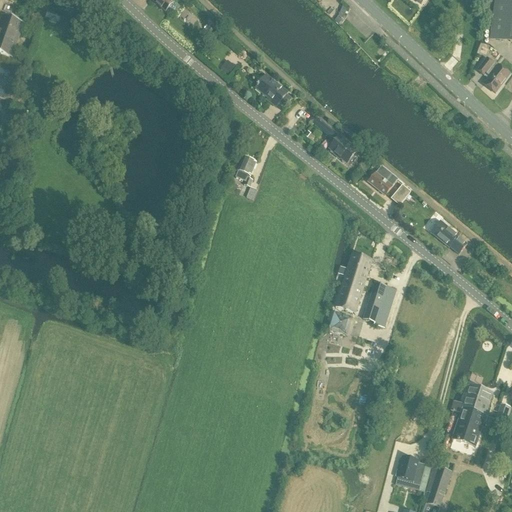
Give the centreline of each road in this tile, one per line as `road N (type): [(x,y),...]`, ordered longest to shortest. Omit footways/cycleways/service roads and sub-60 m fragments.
road 1 (tertiary): [(511,327),(121,0)]
road 2 (secondary): [(511,138),(359,0)]
